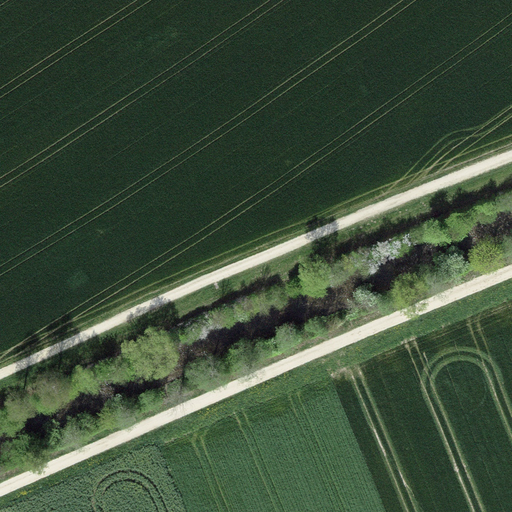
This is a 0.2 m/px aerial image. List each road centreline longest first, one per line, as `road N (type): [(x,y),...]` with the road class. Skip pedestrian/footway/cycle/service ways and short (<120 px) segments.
road 1 (track): [(511,155),(0,375)]
road 2 (track): [(0,491),(511,271)]
